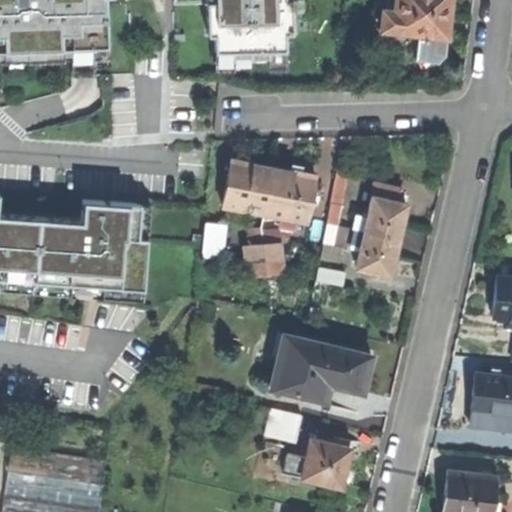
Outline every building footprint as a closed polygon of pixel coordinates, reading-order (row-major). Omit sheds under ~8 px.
[(0,0),(0,49),(70,47),(91,46),(107,45),(105,0),(0,0)] [(213,0),(214,2),(207,2),(208,34),(214,34),(215,51),(216,51),(283,49),(286,49),(285,32),(291,31),(290,0),(213,0)] [(435,60),(444,60),(448,17),(449,0),(395,0),(394,12),(382,11),(380,31),(416,35),(414,58),(435,60)] [(91,46),(70,47),(70,57),(71,72),(92,71),(91,46)] [(0,59),(70,57),(70,47),(0,49),(0,59)] [(284,66),(283,49),(216,51),(217,68),(232,68),(232,59),(268,58),(268,67),(284,66)] [(248,212),(264,214),(272,169),(256,165),(257,159),(253,158),(247,157),(245,163),(232,161),(223,207),(234,209),(232,217),(247,220),(248,212)] [(290,172),(272,169),(264,214),(279,218),(277,226),(293,229),(295,220),(306,222),(314,177),(301,174),(302,168),(296,167),(291,166),(290,172)] [(337,169),(327,222),(338,225),(348,171),(337,169)] [(375,183),(372,195),(397,201),(400,188),(375,183)] [(368,216),(364,231),(397,239),(400,228),(402,221),(406,203),(397,201),(372,195),(368,216)] [(0,289),(93,296),(143,300),(149,204),(82,199),(81,219),(0,212),(0,289)] [(352,228),(364,231),(368,216),(356,213),(352,228)] [(322,242),(333,245),(333,242),(338,225),(327,222),(322,242)] [(222,227),(204,225),(200,263),(218,265),(222,227)] [(352,228),(338,225),(333,242),(342,244),(348,246),(349,243),(352,228)] [(361,246),(364,231),(352,228),(349,243),(361,246)] [(397,239),(364,231),(361,246),(356,267),(362,268),(371,271),(389,275),(394,253),(396,247),(397,239)] [(338,263),(342,244),(333,242),(333,245),(322,242),(318,258),(338,263)] [(277,243),(262,245),(265,273),(280,272),(277,243)] [(262,245),(248,246),(251,275),(265,273),(262,245)] [(345,271),(319,266),(316,280),(343,286),(345,271)] [(370,277),(371,271),(362,268),(360,275),(370,277)] [(511,324),(511,275),(497,274),(494,297),(493,315),(509,317),(508,324),(511,324)] [(275,387),(325,399),(329,383),(362,391),(367,372),(372,354),(279,331),(273,355),(282,358),(275,387)] [(472,395),(471,408),(505,412),(511,412),(511,375),(474,372),(472,395)] [(264,435),(295,442),(301,416),(270,408),(264,435)] [(504,426),(505,412),(471,408),(469,422),(504,426)] [(344,464),(349,447),(337,444),(310,437),(305,457),(301,476),(339,486),(344,464)] [(338,438),(337,444),(349,447),(350,441),(338,438)] [(9,451),(0,511),(98,511),(104,463),(9,451)] [(301,476),(305,457),(287,452),(282,471),(301,476)] [(441,511),(492,511),(496,476),(446,471),(443,494),(441,511)]
